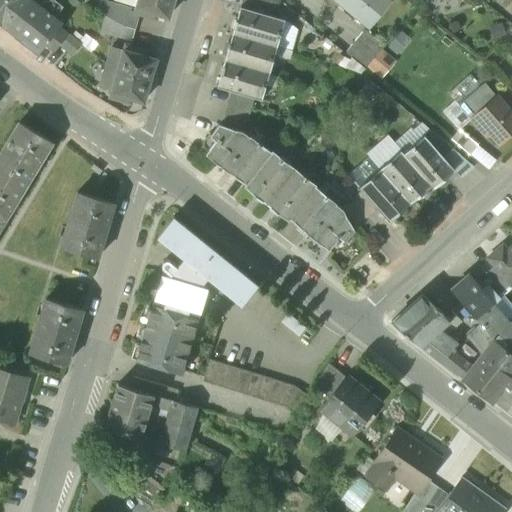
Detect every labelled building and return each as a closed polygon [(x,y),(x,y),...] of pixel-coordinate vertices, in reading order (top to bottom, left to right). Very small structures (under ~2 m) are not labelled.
[(22,14),(32,1),(30,0),(4,0),(0,6),(0,24),(6,29),(6,27),(18,11),(22,14)] [(52,0),(45,0),(40,7),(54,18),(62,8),(52,0)] [(87,0),(86,5),(98,13),(100,0),(87,0)] [(131,9),(101,0),(100,0),(98,13),(105,17),(125,28),(131,9)] [(168,18),(173,0),(138,0),(136,8),(135,10),(134,14),(139,15),(156,20),(157,15),(168,18)] [(267,15),(270,4),(256,0),(246,0),(244,9),(267,15)] [(389,3),(385,0),(335,0),(369,27),(389,3)] [(6,27),(15,35),(38,6),(32,1),(22,14),(18,11),(6,27)] [(61,24),(54,18),(40,7),(38,6),(15,35),(38,54),(45,46),(59,28),(61,24)] [(240,8),(232,34),(276,47),(280,34),(281,31),(284,20),(267,15),(244,9),(240,8)] [(135,10),(131,9),(125,28),(135,30),(139,15),(134,14),(135,10)] [(131,42),(135,30),(125,28),(105,17),(100,34),(131,42)] [(45,46),(54,53),(68,35),(59,28),(45,46)] [(232,34),(224,61),(269,74),(273,60),(274,57),(273,57),(276,47),(232,34)] [(80,46),(68,36),(59,47),(71,57),(80,46)] [(78,43),(89,52),(95,45),(85,36),(78,43)] [(365,70),(372,61),(381,50),(367,38),(351,58),(365,70)] [(106,65),(117,72),(125,45),(124,45),(122,51),(111,47),(106,65)] [(146,52),(125,45),(117,72),(149,81),(156,60),(145,57),(146,52)] [(395,61),(381,50),(372,61),(385,73),(395,61)] [(266,83),(269,74),(224,61),(223,67),(223,66),(220,75),(217,88),(231,92),(254,99),(261,101),(265,86),(265,87),(266,83)] [(108,98),(109,99),(117,72),(106,65),(99,88),(110,91),(108,98)] [(149,81),(117,72),(109,99),(131,105),(132,99),(143,102),(149,81)] [(459,107),(470,120),(496,97),(484,84),(459,107)] [(231,92),(227,103),(250,110),(254,99),(231,92)] [(511,131),(511,115),(496,97),(470,120),(484,136),(488,133),(498,144),(511,131)] [(227,103),(224,114),(247,121),(250,110),(227,103)] [(244,132),(247,121),(224,114),(221,126),(242,132),(244,133),(244,132)] [(0,153),(0,227),(53,141),(20,121),(0,153)] [(453,135),(468,152),(478,144),(463,124),(453,135)] [(205,156),(245,185),(246,185),(271,153),(271,152),(244,133),(242,132),(221,126),(219,125),(209,137),(216,142),(205,156)] [(424,136),(445,160),(453,150),(430,131),(424,136)] [(410,148),(403,154),(402,154),(430,186),(430,187),(432,190),(438,185),(444,180),(444,179),(454,171),(445,160),(424,136),(419,140),(410,148)] [(216,142),(209,137),(199,151),(205,156),(216,142)] [(243,187),(265,204),(294,168),(283,160),(280,158),(272,151),(271,152),(271,153),(246,185),(245,185),(243,187)] [(410,204),(430,187),(430,186),(402,154),(403,154),(401,151),(390,160),(387,163),(379,170),(410,204)] [(289,219),(303,201),(314,187),(315,187),(316,186),(307,179),(305,177),(294,168),(265,204),(288,222),(290,219),(289,219)] [(405,208),(410,204),(379,170),(372,176),(368,179),(358,188),(361,191),(377,209),(389,223),(399,214),(405,208)] [(336,203),(315,187),(314,187),(303,201),(313,210),(299,227),(307,233),(305,235),(329,252),(331,249),(338,239),(346,244),(346,243),(355,231),(353,230),(353,229),(341,209),(335,204),(336,203)] [(361,191),(351,200),(367,218),(377,209),(361,191)] [(60,248),(97,259),(114,203),(91,196),(77,192),(60,248)] [(353,230),(367,218),(351,200),(341,209),(353,229),(353,230)] [(290,219),(299,227),(313,210),(303,201),(289,219),(290,219)] [(157,237),(183,259),(207,278),(241,306),(257,285),(173,217),(157,237)] [(338,239),(331,249),(337,252),(342,251),(348,244),(346,243),(346,244),(338,239)] [(496,267),(510,285),(511,283),(511,249),(507,254),(503,248),(490,259),(496,267)] [(170,275),(169,276),(200,286),(207,278),(183,259),(177,267),(169,261),(167,260),(163,261),(161,264),(161,267),(163,270),(170,275)] [(486,275),(501,292),(510,285),(496,267),(486,275)] [(207,288),(200,286),(169,276),(161,274),(154,299),(165,302),(163,308),(152,305),(152,306),(197,320),(198,320),(198,319),(186,315),(188,309),(200,313),(207,288)] [(480,325),(491,338),(508,323),(506,321),(493,306),(498,301),(487,288),(483,292),(469,276),(451,291),(480,325)] [(390,323),(420,347),(438,330),(447,321),(422,295),(390,323)] [(511,306),(503,296),(498,301),(493,306),(506,321),(511,316),(511,306)] [(29,354),(66,365),(82,310),(45,299),(29,354)] [(135,361),(181,374),(198,320),(197,320),(152,306),(146,326),(145,326),(145,327),(143,328),(140,338),(141,340),(141,341),(135,361)] [(466,337),(481,354),(492,340),(493,340),(491,338),(480,325),(466,337)] [(420,347),(462,379),(471,367),(450,350),(455,344),(438,330),(420,347)] [(511,336),(503,348),(511,355),(511,336)] [(511,375),(511,355),(503,348),(492,340),(481,354),(471,367),(462,379),(491,402),(504,387),(507,390),(511,383),(511,377),(511,375)] [(286,409),(295,415),(308,396),(293,386),(209,360),(202,382),(286,409)] [(314,386),(329,399),(345,379),(328,365),(314,386)] [(0,418),(13,423),(20,402),(17,401),(20,390),(23,391),(27,379),(0,370),(0,418)] [(320,410),(353,436),(378,405),(358,388),(359,387),(347,377),(345,379),(329,399),(320,410)] [(172,401),(174,402),(178,391),(133,378),(130,388),(153,395),(172,401)] [(105,426),(140,437),(142,429),(153,395),(130,388),(117,384),(105,426)] [(149,424),(164,429),(172,401),(153,395),(142,429),(147,431),(149,424)] [(174,402),(172,401),(164,429),(159,443),(161,444),(184,451),(197,408),(174,402)] [(416,491),(418,492),(426,480),(441,460),(398,429),(374,462),(375,462),(366,475),(386,489),(395,476),(416,491)] [(161,444),(154,467),(177,474),(184,451),(161,444)] [(147,474),(167,482),(173,469),(153,461),(147,474)] [(131,484),(165,511),(178,511),(189,499),(147,465),(131,484)] [(502,511),(505,509),(461,478),(448,495),(436,511),(502,511)] [(402,511),(421,511),(438,487),(426,480),(418,492),(416,491),(402,511)] [(436,511),(448,495),(438,487),(421,511),(436,511)]
